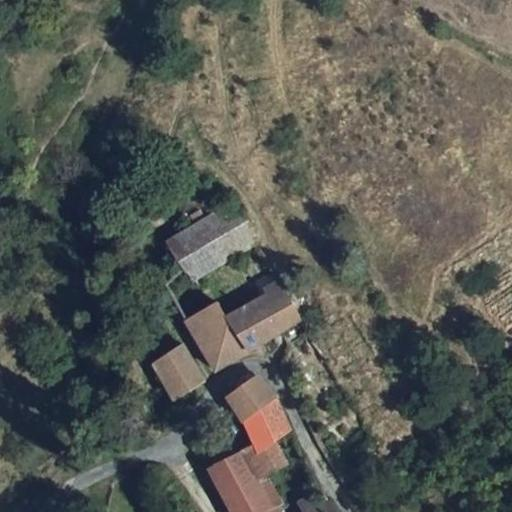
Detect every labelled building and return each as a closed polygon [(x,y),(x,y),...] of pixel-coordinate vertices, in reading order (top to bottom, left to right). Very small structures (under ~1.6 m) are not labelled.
[(165,240),(185,266),(257,228),(242,201),(165,240)] [(186,320),(213,369),(265,341),(304,322),(285,285),(226,315),(220,299),(186,320)] [(150,358),(171,393),(203,376),(182,341),(150,358)] [(242,422),(276,399),(279,396),(258,375),(226,397),(242,422)] [(276,399),(242,422),(250,443),(206,464),(233,511),(277,511),(273,505),(269,507),(250,473),(280,458),(270,434),(288,425),(276,399)] [(337,511),(334,506),(328,510),(321,499),(306,506),(309,511),(337,511)]
